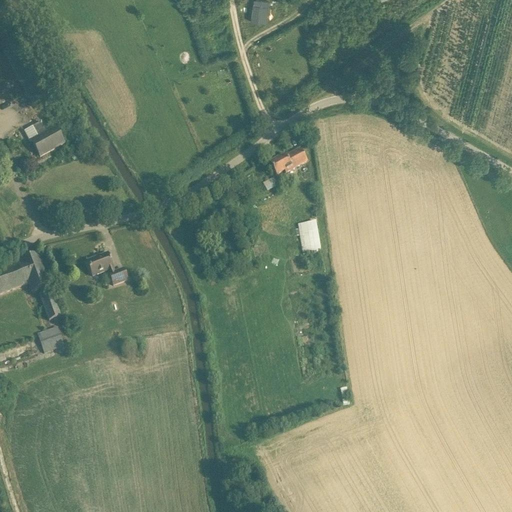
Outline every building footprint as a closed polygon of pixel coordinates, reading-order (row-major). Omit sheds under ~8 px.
[(266,23),(269,1),(260,0),(253,0),(251,21),(266,23)] [(0,8),(0,47),(32,106),(50,96),(2,8),(0,8)] [(24,132),(30,144),(32,143),(40,158),(64,144),(55,129),(51,131),(39,109),(26,116),(31,125),(33,124),(34,127),(24,132)] [(269,164),(276,176),(284,171),(285,174),(307,162),(300,149),(288,156),(287,154),(269,164)] [(263,184),(267,191),(277,186),(273,179),(263,184)] [(315,222),(297,225),(302,253),(319,250),(315,222)] [(109,275),(113,287),(128,281),(123,270),(114,273),(113,270),(113,269),(108,254),(87,262),(92,277),(108,271),(109,275)] [(0,273),(0,295),(28,285),(31,294),(49,287),(37,256),(20,263),(21,265),(0,273)] [(39,295),(49,322),(60,317),(50,291),(39,295)] [(0,351),(4,350),(5,355),(40,344),(44,355),(64,348),(58,328),(45,332),(40,317),(34,319),(31,312),(0,321),(0,351)]
